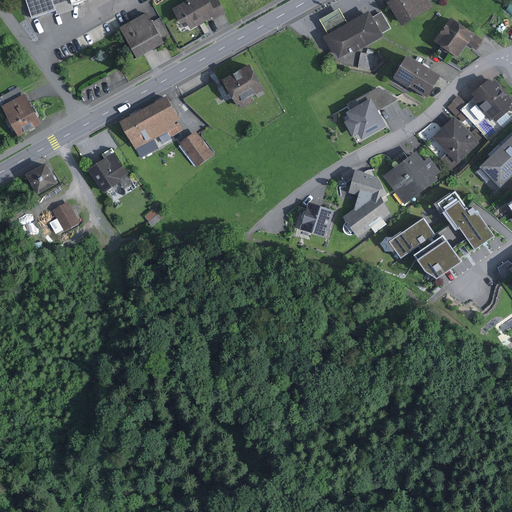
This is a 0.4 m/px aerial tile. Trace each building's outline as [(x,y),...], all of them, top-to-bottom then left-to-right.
[(88,0),(26,0),(33,18),(56,11),(58,15),(74,10),(73,5),(88,0)] [(210,0),(210,1),(209,0),(188,0),(172,9),(182,25),(187,23),(191,30),(212,18),(214,20),(227,13),(219,0),(210,0)] [(437,6),(433,0),(394,0),(392,1),(406,25),(437,6)] [(335,34),(331,36),(344,60),(390,34),(377,10),(353,24),(345,9),(326,19),(335,34)] [(153,22),(148,13),(121,28),(120,28),(137,59),(165,43),(162,39),(169,35),(160,18),(153,22)] [(488,40),(457,16),(439,40),(463,58),(474,43),(481,49),(488,40)] [(448,75),(414,55),(401,78),(435,97),(448,75)] [(270,89),(257,64),(230,78),(243,103),(270,89)] [(511,104),(511,95),(495,77),(473,97),(494,121),(511,104)] [(43,124),(26,94),(24,95),(19,87),(0,97),(5,105),(2,107),(19,137),(43,124)] [(456,95),(451,108),(460,112),(465,99),(456,95)] [(120,121),(135,148),(169,130),(172,136),(183,130),(178,121),(180,120),(166,96),(120,121)] [(377,98),(351,112),(355,119),(350,122),(358,136),(363,133),(368,141),(393,127),(377,98)] [(481,142),(455,117),(434,138),(460,163),(481,142)] [(218,154),(202,131),(185,143),(201,166),(218,154)] [(511,174),(511,134),(480,165),(499,186),(511,174)] [(423,161),(414,151),(383,175),(406,204),(437,180),(434,176),(441,171),(429,156),(423,161)] [(121,153),(94,169),(107,190),(134,174),(121,153)] [(62,183),(51,163),(32,174),(43,194),(62,183)] [(357,194),(353,212),(377,194),(380,198),(387,194),(378,176),(355,170),(349,192),(357,194)] [(192,185),(184,172),(173,179),(180,192),(192,185)] [(353,212),(345,218),(358,235),(372,225),(377,232),(388,223),(384,218),(391,213),(380,198),(377,194),(353,212)] [(453,195),(438,207),(473,251),(496,234),(469,200),(461,206),(453,195)] [(72,200),(56,209),(69,232),(85,222),(72,200)] [(327,237),(335,210),(308,202),(301,230),(327,237)] [(433,232),(422,216),(388,240),(399,256),(433,232)] [(461,262),(442,238),(414,260),(424,274),(437,279),(439,278),(450,270),(452,268),(461,262)]
